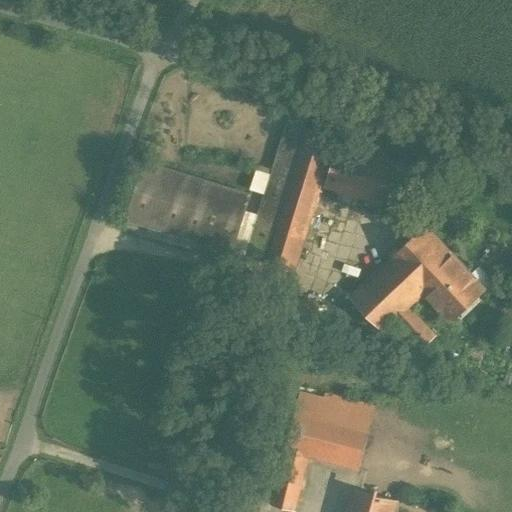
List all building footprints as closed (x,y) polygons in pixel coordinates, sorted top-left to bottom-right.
[(337,134),(291,120),(251,254),(296,268),(337,134)] [(399,166),(337,146),(325,185),(387,205),(387,203),(391,190),(399,166)] [(248,194),(143,161),(125,217),(230,250),(248,194)] [(411,197),(391,190),(387,203),(407,209),(411,197)] [(423,227),(392,257),(392,259),(362,287),(394,320),(422,348),(436,335),(409,307),(425,291),(456,261),(423,227)] [(456,261),(425,291),(452,319),(483,289),(456,261)] [(318,305),(261,287),(248,326),(306,343),(318,305)] [(394,320),(362,287),(351,298),(383,331),(394,320)] [(370,426),(321,413),(325,398),(324,398),(300,392),(285,450),(286,450),(272,504),(292,510),(307,455),(359,468),(370,426)] [(375,406),(325,394),(324,398),(325,398),(321,413),(370,426),(375,406)] [(392,511),(396,500),(352,488),(345,511),(392,511)]
